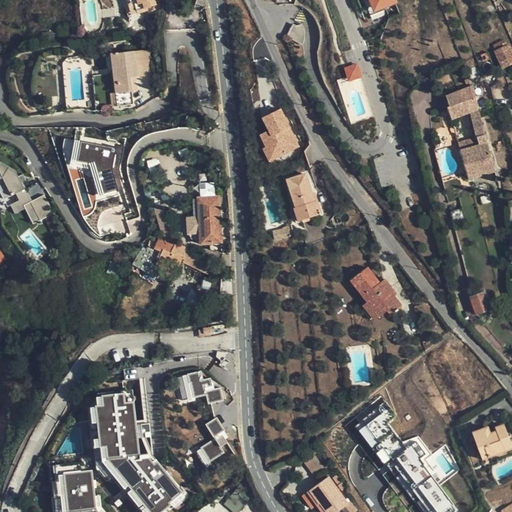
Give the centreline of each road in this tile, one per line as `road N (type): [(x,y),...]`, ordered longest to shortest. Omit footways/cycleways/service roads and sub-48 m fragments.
road 1 (unclassified): [(250,0),(290,93),(336,169),(511,385)]
road 2 (residential): [(0,135),(31,153),(82,238),(111,249),(145,221),(130,169),(143,140),(189,135),(233,145)]
road 3 (unknown): [(260,22),(286,17),(308,26),(322,89),(369,152),(383,140),(343,0)]
road 4 (residential): [(0,94),(12,117),(66,113),(110,122),(149,112),(172,89),(181,39),(190,43),(210,111),(231,124)]
road 5 (residential): [(244,338),(109,345),(88,359),(12,493),(15,511)]
road 6 (secondary): [(244,338),(233,145)]
road 7 (secondary): [(277,511),(253,458),(244,338)]
road 8 (secondary): [(231,124),(216,0)]
